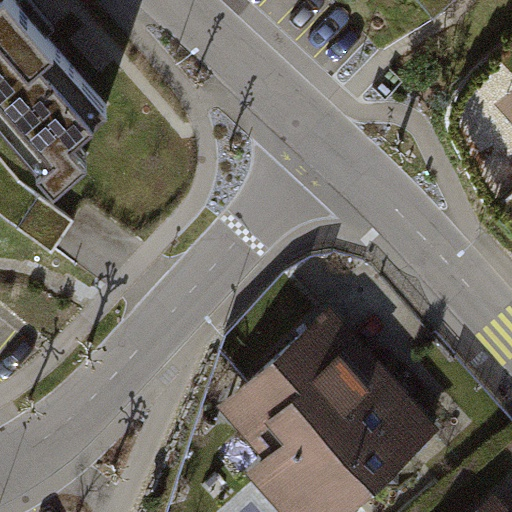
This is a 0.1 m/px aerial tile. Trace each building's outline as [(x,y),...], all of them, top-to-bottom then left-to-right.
[(14,0),(0,0),(0,122),(55,184),(85,157),(68,137),(106,103),(26,12),(14,0)] [(403,0),(422,24),(452,0),(403,0)] [(511,76),(494,91),(511,111),(511,76)] [(332,511),(429,427),(325,310),(236,390),(281,441),(256,463),(299,511),(332,511)] [(511,511),(511,508),(501,497),(485,511),(511,511)]
